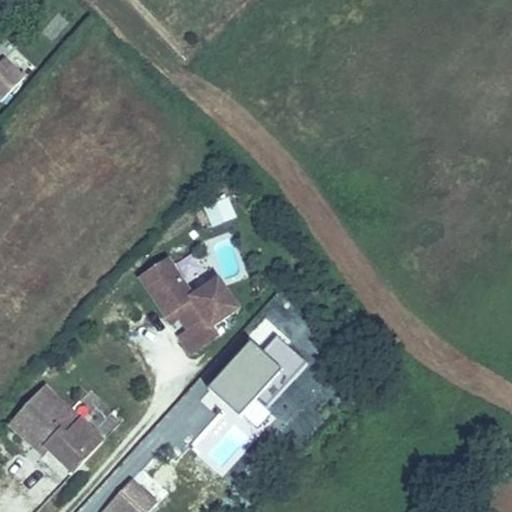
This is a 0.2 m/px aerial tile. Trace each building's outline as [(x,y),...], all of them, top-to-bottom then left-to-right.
[(7,56),(0,63),(0,86),(10,95),(28,74),(7,56)] [(170,312),(178,306),(183,313),(192,327),(184,332),(195,349),(222,332),(216,322),(242,306),(223,277),(197,294),(172,257),(145,274),(170,312)] [(178,306),(170,312),(174,319),(183,313),(178,306)] [(266,347),(250,335),(209,390),(242,416),(252,403),(266,413),(308,357),(276,334),(266,347)] [(15,418),(37,439),(43,431),(58,444),(81,465),(109,434),(49,380),(15,418)] [(43,431),(37,439),(51,451),(58,444),(43,431)] [(149,511),(162,499),(136,475),(107,507),(113,511),(149,511)]
